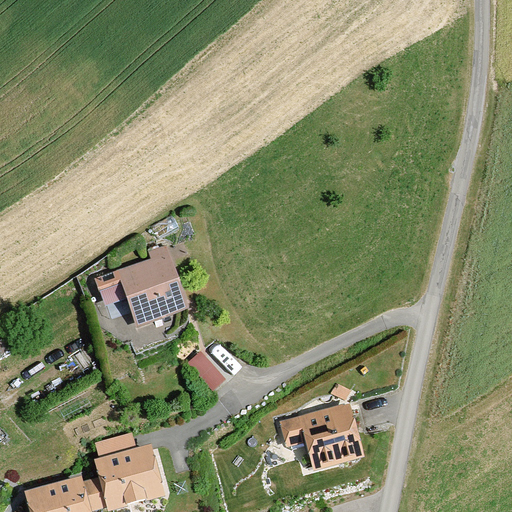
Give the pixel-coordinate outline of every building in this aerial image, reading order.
[(183,254),(129,269),(145,328),(200,313),(183,254)] [(0,323),(0,355),(18,347),(5,321),(0,323)] [(204,351),(190,364),(216,391),(229,379),(204,351)] [(348,404),(276,422),(282,449),(301,444),(308,470),(361,456),(348,404)] [(76,474),(18,491),(23,511),(86,511),(101,508),(102,510),(160,493),(146,443),(88,459),(93,478),(79,482),(76,474)]
